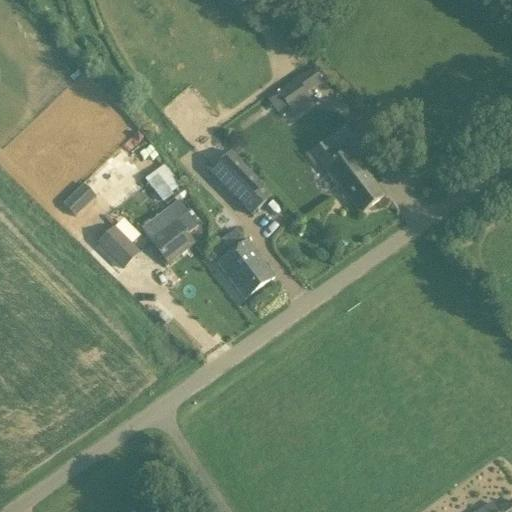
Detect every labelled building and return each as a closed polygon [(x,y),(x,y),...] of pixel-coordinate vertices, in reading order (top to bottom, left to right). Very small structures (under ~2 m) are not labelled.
[(296,121),(329,93),(308,67),(274,96),(296,121)] [(337,190),(340,188),(360,215),(382,199),(355,162),(372,150),(353,124),(311,154),(337,190)] [(251,218),(272,196),(230,154),(208,175),(251,218)] [(171,192),(179,187),(169,172),(161,178),(171,192)] [(165,210),(176,202),(157,176),(146,184),(165,210)] [(96,199),(83,186),(62,206),(75,219),(96,199)] [(193,246),(186,237),(198,228),(188,215),(150,244),(167,266),(193,246)] [(122,272),(140,255),(114,228),(96,246),(122,272)] [(208,251),(218,264),(217,265),(245,302),(273,280),(235,231),(208,251)] [(511,511),(511,501),(498,510),(499,511),(511,511)]
